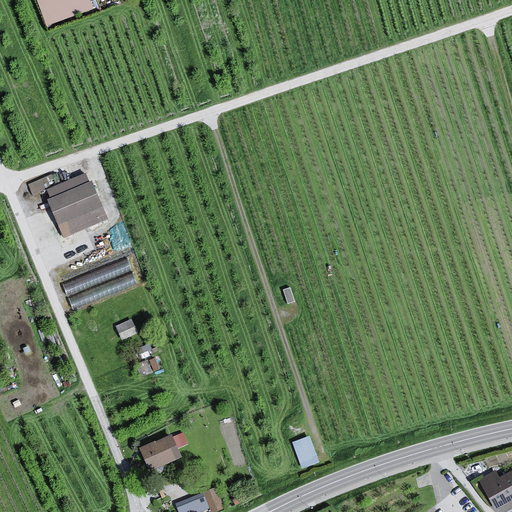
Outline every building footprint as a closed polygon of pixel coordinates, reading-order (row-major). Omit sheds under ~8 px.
[(90,0),(37,0),(46,25),(93,8),(90,0)] [(95,184),(49,203),(65,239),(109,221),(95,184)] [(62,275),(70,302),(136,283),(129,256),(62,275)] [(132,323),(117,329),(123,344),(139,337),(132,323)] [(173,434),(178,445),(188,441),(184,429),(173,434)] [(175,439),(141,451),(153,474),(185,460),(175,439)] [(310,439),(294,445),(304,472),(320,464),(310,439)] [(496,471),(479,480),(496,511),(511,501),(511,471),(500,478),(496,471)] [(221,511),(215,494),(176,505),(178,511),(209,511),(210,511),(221,511)]
